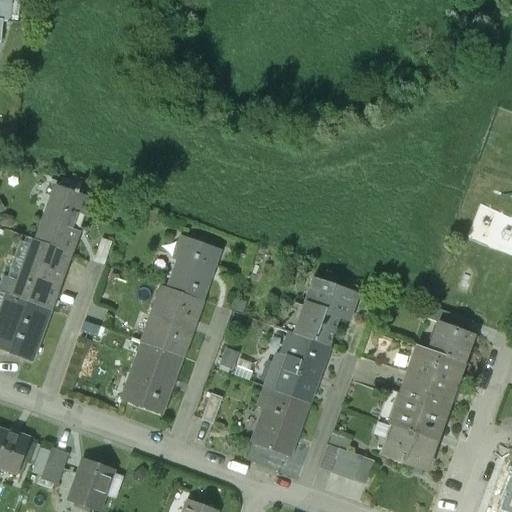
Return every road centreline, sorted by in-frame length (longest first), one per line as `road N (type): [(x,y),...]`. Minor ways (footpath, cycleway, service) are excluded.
road 1 (residential): [(468,511),(485,464),(489,404),(511,359)]
road 2 (residential): [(175,451),(221,314)]
road 3 (residential): [(299,497),(348,362)]
road 4 (residential): [(45,404),(91,272)]
road 5 (residential): [(175,451),(45,404)]
